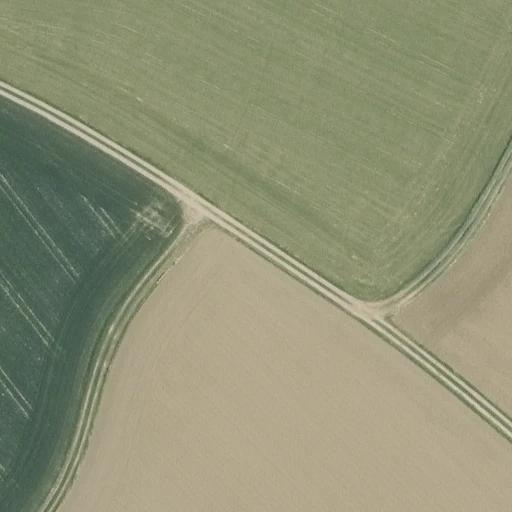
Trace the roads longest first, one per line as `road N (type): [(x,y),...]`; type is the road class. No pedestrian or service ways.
road 1 (track): [(0,92),(60,118),(364,310),(511,433)]
road 2 (track): [(204,213),(120,309),(101,351),(81,441),(46,511)]
